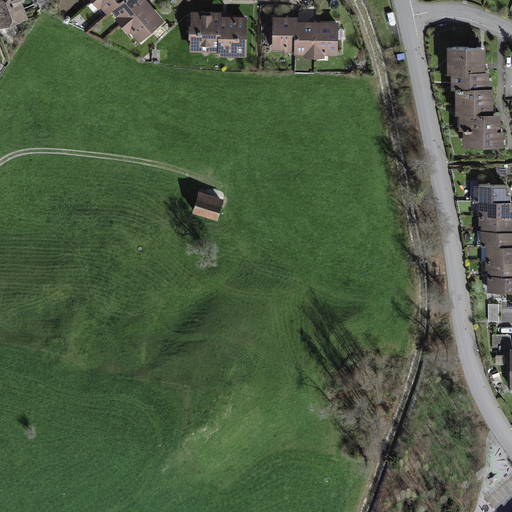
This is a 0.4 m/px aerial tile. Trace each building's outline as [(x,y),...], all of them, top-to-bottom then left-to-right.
[(0,0),(0,31),(26,22),(18,0),(0,0)] [(121,0),(91,0),(104,15),(109,11),(121,0)] [(149,3),(146,0),(121,0),(109,11),(122,26),(149,3)] [(162,18),(149,3),(122,26),(135,41),(162,18)] [(191,12),(190,51),(219,51),(219,55),(247,56),(248,17),(222,16),(222,12),(191,12)] [(275,48),(296,48),(296,22),(296,15),(276,15),(275,48)] [(296,55),(316,55),(316,22),(296,22),(296,48),(296,55)] [(316,55),(336,55),(337,22),(316,22),(316,55)] [(451,73),(451,89),(455,89),(493,89),(493,78),(490,78),(490,68),(486,68),(485,46),(447,46),(447,73),(451,73)] [(493,89),(455,89),(455,114),(459,114),(459,128),(463,128),(463,145),(503,145),(503,123),(500,123),(500,109),(493,109),(493,89)] [(508,183),(475,184),(475,199),(481,199),(508,199),(508,183)] [(197,195),(191,215),(216,222),(221,202),(197,195)] [(511,198),(508,199),(481,199),(481,214),(511,213),(511,198)] [(511,213),(481,214),(481,229),(482,229),(511,229),(511,213)] [(511,229),(482,229),(482,244),(485,244),(511,244),(511,229)] [(511,244),(485,244),(485,260),(511,259),(511,244)] [(511,259),(485,260),(485,275),(488,275),(511,274),(511,259)] [(511,274),(488,275),(489,290),(511,289),(511,274)] [(500,323),(499,302),(488,303),(489,324),(500,323)]
